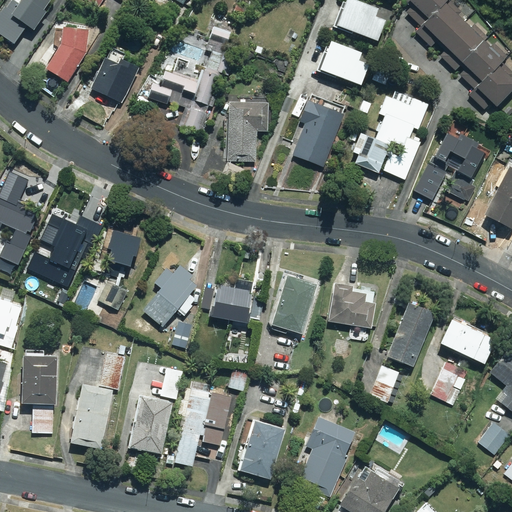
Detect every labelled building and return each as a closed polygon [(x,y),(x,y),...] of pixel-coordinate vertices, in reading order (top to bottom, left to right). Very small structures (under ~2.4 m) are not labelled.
[(50,0),(21,0),(19,4),(12,0),(10,0),(0,14),(0,33),(14,44),(27,27),(34,32),(48,13),(44,10),(50,0)] [(87,0),(99,8),(104,0),(117,0),(120,2),(120,0),(87,0)] [(378,8),(354,0),(343,0),(335,27),(378,41),(385,20),(375,17),(378,8)] [(408,0),(413,4),(406,11),(421,27),(415,33),(430,48),(436,42),(444,50),(439,55),(455,71),(461,66),(465,69),(459,75),(474,89),(467,95),(484,111),(490,105),(495,110),(511,91),(511,72),(509,69),(505,72),(501,68),(510,59),(493,42),(489,46),(485,42),(489,37),(474,22),(470,27),(460,18),(464,14),(456,6),(452,10),(445,3),(447,0),(408,0)] [(87,54),(88,30),(63,27),(61,44),(45,69),(67,84),(87,54)] [(206,50),(212,52),(207,67),(222,72),(229,50),(225,49),(231,34),(213,28),(206,50)] [(361,53),(331,41),(320,70),(361,86),(369,65),(357,61),(361,53)] [(121,104),(139,67),(123,60),(127,53),(114,46),(108,58),(105,57),(102,63),(110,66),(105,76),(100,73),(92,90),(121,104)] [(163,79),(155,77),(148,97),(168,104),(173,90),(181,93),(182,90),(194,94),(199,80),(166,69),(163,79)] [(374,70),(370,81),(386,86),(389,75),(374,70)] [(218,76),(204,71),(194,100),(208,105),(218,76)] [(375,138),(360,133),(353,153),(358,155),(355,164),(379,173),(381,169),(405,180),(422,143),(410,137),(415,128),(418,129),(429,105),(397,89),(392,99),(387,96),(378,114),(385,117),(375,138)] [(239,103),(229,103),(226,161),(256,163),(258,132),(268,132),(270,99),(239,97),(239,103)] [(343,114),(307,101),(300,121),(305,123),(292,157),(324,168),(343,114)] [(205,114),(191,109),(184,127),(198,133),(205,114)] [(469,191),(488,154),(456,136),(455,136),(454,136),(453,136),(452,136),(451,136),(451,137),(450,137),(449,137),(448,137),(447,138),(446,138),(445,138),(444,139),(443,139),(442,140),(441,141),(440,141),(440,142),(439,142),(439,143),(438,143),(419,180),(437,190),(447,172),(446,171),(454,156),(460,159),(449,181),(469,191)] [(511,228),(511,167),(509,166),(484,215),(511,230),(511,228)] [(0,247),(0,257),(18,266),(25,249),(21,246),(28,231),(30,232),(37,215),(27,210),(29,206),(18,202),(27,183),(7,175),(0,190),(0,236),(2,237),(7,226),(15,230),(9,241),(3,239),(0,247)] [(103,226),(80,215),(78,222),(57,212),(52,223),(49,221),(41,239),(54,246),(52,251),(50,256),(37,250),(28,268),(68,287),(79,262),(84,264),(103,226)] [(141,238),(113,230),(107,252),(110,253),(104,273),(118,278),(116,285),(107,282),(98,301),(119,310),(128,291),(119,287),(121,278),(124,279),(126,272),(124,271),(125,265),(130,267),(133,256),(136,257),(141,238)] [(193,276),(180,266),(174,275),(167,270),(156,285),(160,288),(143,310),(166,327),(177,311),(184,317),(196,301),(189,296),(196,286),(189,281),(193,276)] [(318,285),(285,274),(269,324),(302,334),(318,285)] [(235,288),(218,285),(214,306),(212,306),(210,317),(249,324),(250,318),(260,320),(264,298),(249,295),(250,291),(249,291),(251,282),(237,279),(235,288)] [(353,286),(334,283),(328,322),(372,328),(375,303),(365,302),(366,294),(352,292),(353,286)] [(214,289),(206,287),(202,308),(210,309),(214,289)] [(16,325),(21,305),(0,298),(0,345),(13,348),(19,326),(16,325)] [(434,313),(408,303),(387,357),(413,367),(434,313)] [(451,320),(440,344),(484,364),(495,340),(451,320)] [(191,333),(172,328),(167,349),(186,353),(191,333)] [(72,354),(72,339),(62,338),(62,353),(72,354)] [(511,352),(508,349),(489,372),(506,385),(496,399),(511,411),(511,352)] [(125,357),(106,353),(100,386),(119,390),(125,357)] [(248,354),(227,353),(227,363),(248,364),(248,354)] [(57,357),(23,356),(22,404),(33,404),(32,433),(53,434),(54,405),(56,405),(57,357)] [(460,368),(445,361),(431,393),(446,399),(460,368)] [(399,372),(381,366),(370,396),(388,403),(399,372)] [(182,371),(166,368),(161,396),(177,399),(182,371)] [(249,373),(233,369),(228,387),(244,391),(249,373)] [(113,390),(82,384),(70,443),(101,449),(113,390)] [(199,440),(220,446),(232,397),(192,387),(174,462),(192,466),(199,440)] [(173,402),(139,395),(128,448),(162,454),(173,402)] [(355,432),(318,417),(305,446),(312,449),(298,484),(330,497),(347,456),(345,455),(355,432)] [(285,429),(253,420),(238,469),(270,479),(285,429)] [(510,435),(493,422),(478,443),(495,455),(510,435)] [(364,466),(340,505),(341,506),(337,511),(384,511),(399,489),(395,486),(398,481),(377,468),(374,473),(364,466)] [(430,499),(439,489),(431,482),(422,492),(430,499)] [(434,511),(425,503),(416,511),(434,511)]
